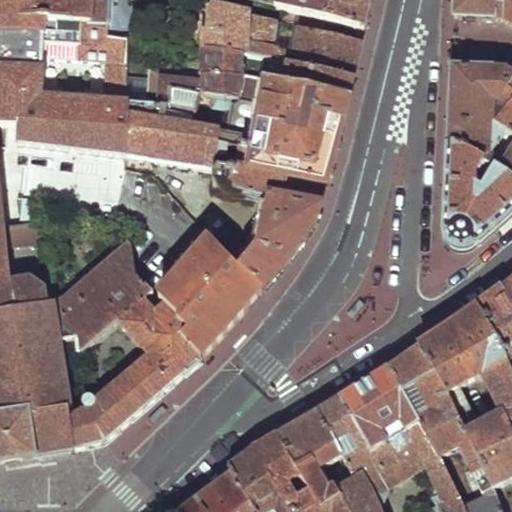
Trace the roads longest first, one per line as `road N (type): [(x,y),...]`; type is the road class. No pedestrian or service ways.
road 1 (tertiary): [(208,413),(341,272),(372,186),(418,0)]
road 2 (residential): [(208,413),(251,417),(453,295),(511,249)]
road 3 (tertiary): [(109,511),(208,413)]
